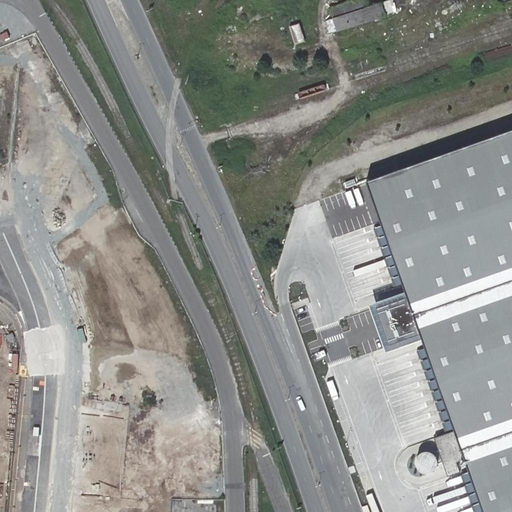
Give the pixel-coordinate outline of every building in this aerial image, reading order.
[(338,31),(388,15),(384,1),(367,6),(365,0),(356,0),(330,8),(338,31)] [(290,27),(295,45),(306,41),(300,23),(290,27)] [(511,511),(511,132),(368,183),(484,511),(511,511)] [(20,283),(33,279),(30,267),(17,271),(20,283)] [(14,497),(15,511),(16,511),(22,454),(34,455),(36,435),(26,433),(34,360),(33,360),(23,387),(17,413),(17,417),(12,463),(12,470),(13,483),(14,497)] [(81,401),(78,438),(95,439),(98,402),(81,401)] [(15,511),(14,497),(13,483),(12,470),(12,463),(7,511),(15,511)]
